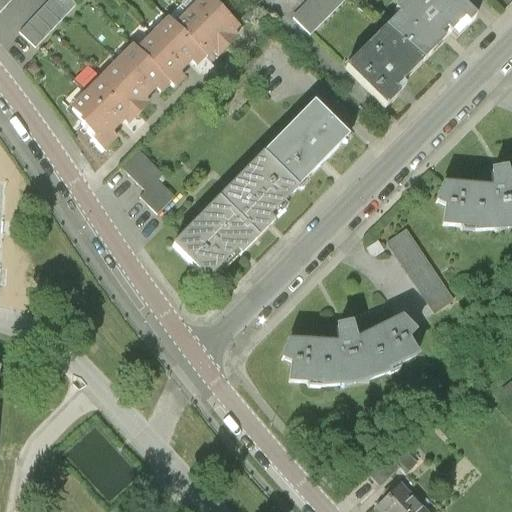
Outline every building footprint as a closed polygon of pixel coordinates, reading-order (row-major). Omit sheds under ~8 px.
[(0,0),(0,13),(12,0),(0,0)] [(76,4),(71,0),(49,0),(18,33),(35,49),(76,4)] [(207,0),(199,0),(188,12),(226,49),(235,40),(230,35),(236,29),(207,0)] [(345,1),(343,0),(311,0),(292,19),(310,37),(345,1)] [(400,15),(386,29),(422,64),(443,43),(438,38),(446,30),(451,35),(464,22),(468,26),(476,18),(456,0),(406,0),(395,11),(400,15)] [(216,59),(226,49),(188,12),(173,27),(204,59),(210,53),(216,59)] [(166,21),(150,37),(182,69),(189,63),(195,69),(204,59),(173,27),(166,21)] [(386,29),(345,71),(385,110),(398,96),(394,92),(422,64),(386,29)] [(176,76),(182,69),(150,37),(134,52),(168,86),(172,90),(181,81),(176,76)] [(130,48),(115,64),(147,96),(153,89),(159,96),(168,86),(134,52),(130,48)] [(139,104),(147,96),(115,64),(100,79),(137,115),(143,108),(139,104)] [(100,79),(83,96),(115,128),(122,121),(126,126),(137,115),(100,79)] [(107,135),(115,128),(83,96),(69,109),(83,123),(81,126),(94,139),(90,142),(101,153),(113,141),(107,135)] [(313,104),(262,156),(297,190),(348,139),(313,104)] [(136,151),(120,168),(145,193),(139,199),(157,216),(173,199),(156,182),(162,177),(136,151)] [(262,156),(218,201),(257,240),(272,224),(267,219),(297,190),(262,156)] [(491,191),(440,186),(433,204),(443,207),(440,227),(473,229),(473,233),(491,232),(495,235),(507,229),(511,229),(511,184),(509,186),(505,172),(489,175),(491,191)] [(218,201),(171,248),(206,283),(235,253),(239,257),(257,240),(218,201)] [(386,245),(433,315),(454,302),(406,231),(386,245)] [(384,252),(377,242),(365,249),(368,254),(376,257),(384,252)] [(337,346),(286,343),(280,361),(290,364),(287,384),(320,386),(320,389),(338,388),(343,391),(354,385),(367,386),(373,379),(390,376),(388,372),(418,357),(407,340),(415,333),(401,319),(355,342),(351,328),(335,331),(337,346)] [(511,397),(511,385),(510,383),(502,390),(510,400),(511,397)] [(486,398),(476,386),(467,394),(477,406),(486,398)] [(433,445),(437,450),(443,444),(439,439),(433,445)] [(403,449),(392,461),(399,468),(405,475),(417,464),(403,449)] [(379,487),(399,468),(392,461),(386,455),(366,474),(379,487)] [(376,509),(378,511),(424,511),(400,486),(376,509)]
